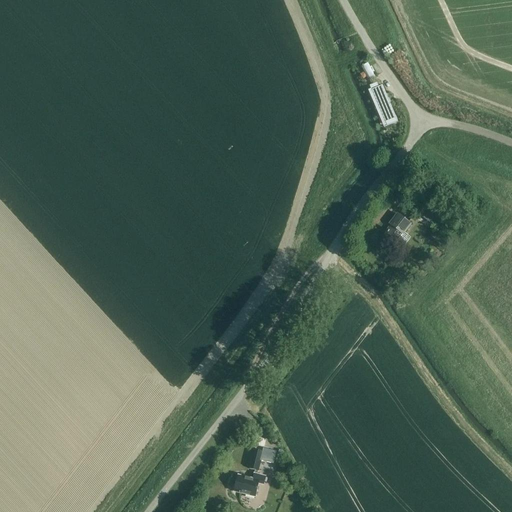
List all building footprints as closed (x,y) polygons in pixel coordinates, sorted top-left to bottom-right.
[(370,61),(364,64),(371,80),(372,80),(373,83),(379,80),(370,61)] [(377,83),(369,86),(384,120),(395,116),(382,86),(378,87),(377,83)] [(432,223),(436,217),(420,206),(416,213),(432,223)] [(392,227),(383,239),(400,252),(406,244),(411,238),(404,233),(410,224),(397,215),(390,225),(392,227)] [(253,451),(249,470),(255,471),(256,471),(259,458),(268,460),(270,453),(261,451),(261,453),(253,451)] [(237,484),(234,492),(255,497),(259,482),(265,483),(266,477),(256,475),(256,471),(255,471),(252,480),(238,476),(236,483),(237,484)]
